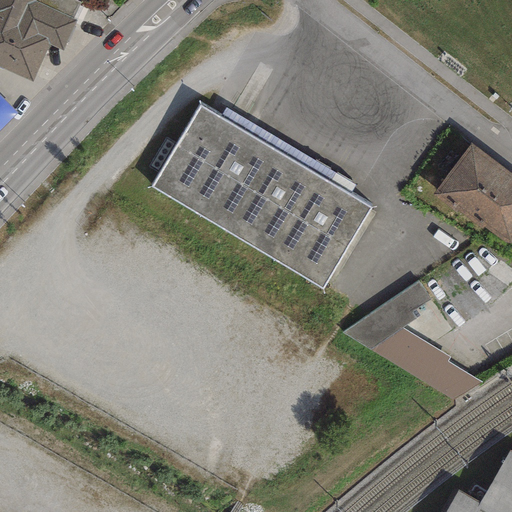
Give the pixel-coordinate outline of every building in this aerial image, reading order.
[(0,0),(0,67),(32,82),(48,44),(63,50),(76,20),(72,18),(79,2),(73,0),(0,0)] [(0,98),(0,133),(17,116),(0,98)] [(374,204),(202,104),(155,185),(327,285),(374,204)] [(511,239),(511,169),(475,143),(442,188),(511,239)] [(429,305),(419,284),(343,335),(451,400),(474,379),(405,331),(410,314),(429,305)] [(447,511),(511,511),(511,448),(482,502),(460,489),(447,511)]
